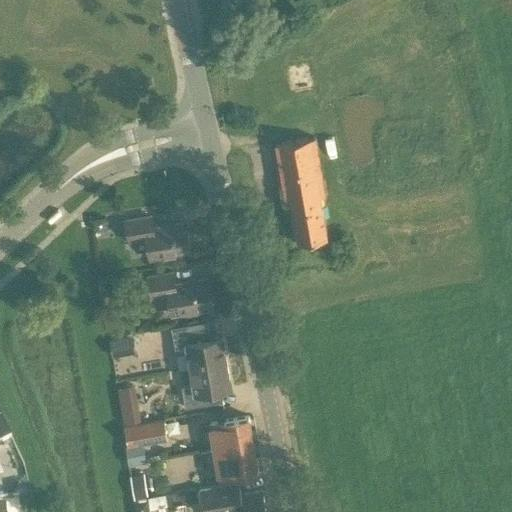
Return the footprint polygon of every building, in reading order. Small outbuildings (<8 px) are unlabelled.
[(379,94),(386,136),(428,129),(425,109),(407,112),(399,63),(357,70),(362,97),(379,94)] [(325,84),(344,189),(383,182),(367,96),(356,98),(353,79),(325,84)] [(285,200),(290,199),(298,241),(327,236),(319,193),(324,193),(314,135),(275,142),(285,200)] [(353,227),(337,230),(344,262),(390,253),(384,220),(379,221),(373,192),(345,198),(349,219),(351,219),(353,227)] [(129,240),(146,237),(149,257),(190,250),(185,221),(154,227),(151,213),(125,218),(129,240)] [(104,216),(93,218),(95,229),(106,227),(104,216)] [(151,296),(168,293),(171,313),(212,306),(207,278),(177,283),(175,269),(147,274),(151,296)] [(191,368),(227,362),(224,348),(222,335),(199,339),(197,327),(172,332),(176,353),(187,351),(188,353),(191,368)] [(133,335),(109,339),(112,355),(135,351),(133,335)] [(229,374),(227,362),(191,368),(193,380),(192,380),(193,383),(182,385),(185,405),(209,401),(208,390),(231,386),(229,374)] [(133,406),(121,408),(123,421),(135,419),(133,406)] [(210,421),(215,449),(253,443),(249,414),(210,421)] [(0,444),(11,439),(0,416),(0,444)] [(167,439),(164,417),(124,424),(127,445),(167,439)] [(253,443),(215,449),(220,478),(258,471),(253,443)] [(143,444),(128,446),(130,463),(145,461),(143,444)] [(131,473),(134,496),(148,494),(144,470),(131,473)] [(25,480),(12,482),(14,495),(27,493),(25,480)] [(211,511),(219,511),(265,511),(261,490),(233,494),(231,482),(201,488),(204,511),(211,511)] [(165,491),(168,504),(199,499),(197,486),(165,491)] [(30,511),(33,510),(32,499),(31,499),(31,496),(19,497),(19,501),(19,508),(23,511),(30,511)] [(136,502),(137,511),(151,511),(150,500),(136,502)]
